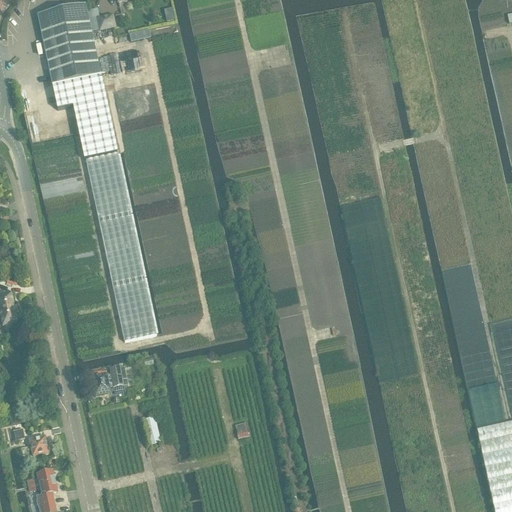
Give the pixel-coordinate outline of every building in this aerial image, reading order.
[(55,13),(37,16),(57,112),(73,108),(79,135),(84,161),(85,161),(117,154),(101,77),(101,75),(92,33),(92,32),(90,21),(88,12),(87,6),(86,6),(86,7),(65,11),(64,11),(55,13)] [(112,16),(98,19),(100,30),(114,27),(112,16)] [(142,33),(129,35),(131,43),(144,40),(142,33)] [(90,161),(86,162),(124,344),(157,337),(118,155),(115,155),(90,161)] [(0,319),(2,328),(3,328),(4,331),(13,329),(13,326),(17,325),(14,313),(16,313),(15,307),(13,308),(10,296),(0,298),(0,319)] [(111,381),(107,382),(106,377),(102,378),(101,370),(91,372),(95,395),(110,392),(109,390),(123,387),(119,369),(109,371),(111,381)] [(143,422),(149,447),(160,444),(154,420),(143,422)] [(511,511),(511,423),(475,431),(493,511),(511,511)] [(23,430),(13,432),(15,442),(25,440),(23,430)] [(21,451),(22,456),(28,455),(28,453),(31,452),(33,458),(49,454),(45,439),(29,443),(31,450),(27,451),(27,450),(21,451)] [(27,483),(28,489),(55,483),(53,473),(37,477),(38,482),(33,483),(33,482),(27,483)] [(55,483),(28,489),(29,493),(35,492),(35,490),(39,489),(41,497),(39,497),(42,511),(54,511),(51,496),(57,494),(57,492),(58,491),(57,487),(56,487),(55,483)]
